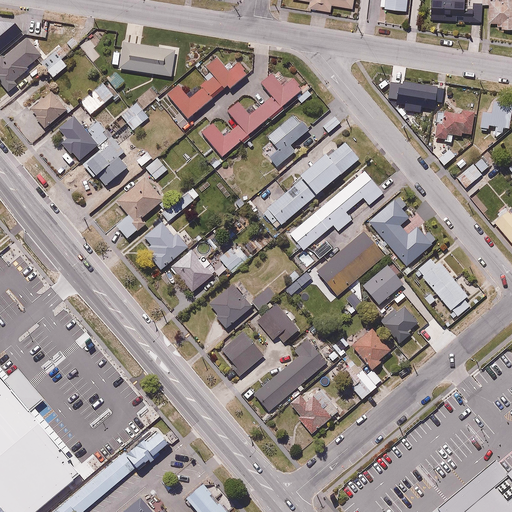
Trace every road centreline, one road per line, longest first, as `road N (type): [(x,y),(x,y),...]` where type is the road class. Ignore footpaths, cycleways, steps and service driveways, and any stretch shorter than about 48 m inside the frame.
road 1 (primary): [(280,504),(0,169)]
road 2 (residential): [(511,283),(308,39)]
road 3 (residential): [(511,307),(280,504)]
road 4 (residential): [(308,39),(511,71)]
road 5 (residential): [(63,0),(251,29)]
